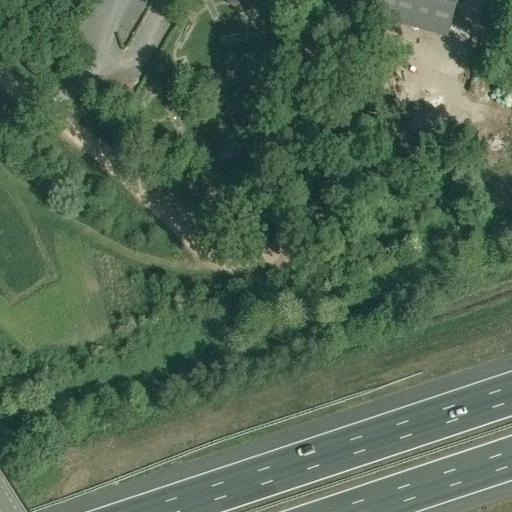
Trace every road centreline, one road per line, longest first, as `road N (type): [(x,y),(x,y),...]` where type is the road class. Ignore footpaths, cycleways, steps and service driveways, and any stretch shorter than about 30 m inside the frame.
road 1 (track): [(47,115),(221,256),(265,268),(286,249),(312,0)]
road 2 (motorway): [(511,394),(157,511)]
road 3 (motorway): [(353,511),(511,459)]
road 4 (track): [(135,0),(113,42),(47,115)]
